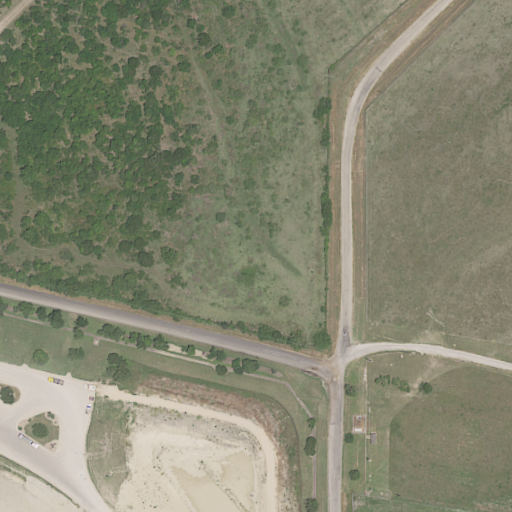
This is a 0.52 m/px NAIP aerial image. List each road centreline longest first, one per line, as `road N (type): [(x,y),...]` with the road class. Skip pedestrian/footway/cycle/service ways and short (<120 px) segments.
road 1 (tertiary): [(438,0),(367,81),(348,123),(336,511)]
road 2 (residential): [(0,291),(286,359),(337,362)]
